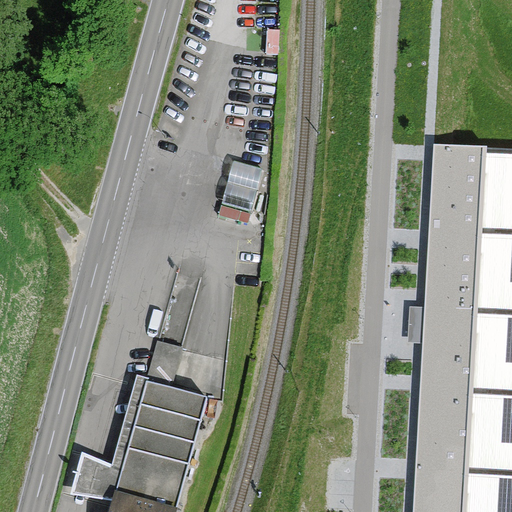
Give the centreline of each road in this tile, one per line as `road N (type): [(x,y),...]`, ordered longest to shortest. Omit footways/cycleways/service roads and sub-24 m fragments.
road 1 (secondary): [(166,0),(32,511)]
road 2 (track): [(0,119),(103,237)]
